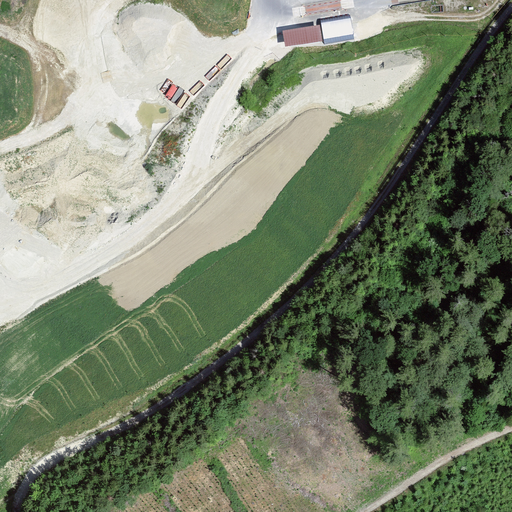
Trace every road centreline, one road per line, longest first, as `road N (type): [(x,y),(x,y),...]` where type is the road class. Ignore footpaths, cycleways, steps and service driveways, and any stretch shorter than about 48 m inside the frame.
road 1 (track): [(17,511),(28,476),(143,414),(239,341),(374,194),(511,7)]
road 2 (track): [(358,511),(511,427)]
